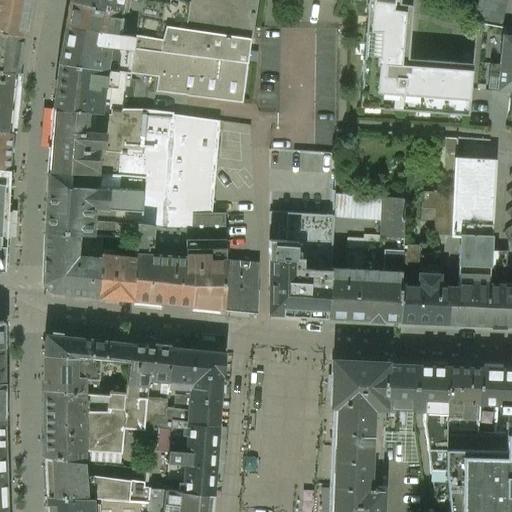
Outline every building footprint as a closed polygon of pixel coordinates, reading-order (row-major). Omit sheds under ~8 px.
[(0,0),(0,32),(23,37),(29,0),(0,0)] [(70,0),(69,5),(119,14),(119,12),(125,14),(127,0),(70,0)] [(190,0),(128,0),(125,16),(148,19),(166,25),(186,30),(190,0)] [(256,0),(190,0),(188,18),(234,26),(252,29),(252,28),(256,0)] [(358,0),(359,0),(358,0),(367,0),(359,107),(468,116),(473,65),(408,60),(412,6),(400,4),(400,0),(358,0)] [(507,0),(478,0),(475,15),(473,23),(501,28),(507,0)] [(119,14),(69,5),(66,28),(116,34),(119,14)] [(166,25),(148,19),(125,16),(123,31),(145,34),(146,37),(162,40),(166,27),(166,25)] [(252,29),(234,26),(233,36),(251,39),(252,29)] [(186,30),(166,27),(162,40),(146,37),(135,35),(134,37),(130,74),(158,77),(156,92),(186,96),(242,103),(250,40),(186,30)] [(116,34),(66,28),(59,65),(118,72),(118,73),(126,74),(129,74),(130,74),(134,37),(116,34)] [(265,28),(252,28),(252,29),(251,39),(263,40),(265,28)] [(23,37),(0,32),(0,69),(18,73),(23,37)] [(511,37),(502,36),(496,92),(511,93),(509,116),(511,116),(511,115),(511,37)] [(118,72),(59,65),(53,110),(110,114),(110,109),(123,110),(126,74),(118,73),(118,72)] [(18,73),(0,69),(0,131),(12,134),(18,73)] [(158,77),(130,74),(129,74),(126,74),(123,110),(150,111),(184,116),(186,96),(156,92),(158,77)] [(110,114),(53,110),(48,173),(70,174),(121,177),(145,179),(150,111),(123,110),(110,109),(110,114)] [(218,122),(184,116),(150,111),(145,179),(141,224),(153,227),(185,229),(191,229),(192,213),(210,214),(218,122)] [(12,134),(0,131),(0,168),(8,170),(12,134)] [(334,191),(289,189),(289,177),(294,177),(294,151),(274,149),(269,149),(269,314),(327,317),(330,268),(333,217),(334,191)] [(496,161),(454,159),(452,194),(450,235),(450,236),(460,237),(457,282),(489,283),(491,251),(496,161)] [(0,207),(6,208),(8,170),(0,168),(0,207)] [(70,174),(48,173),(46,233),(78,234),(136,237),(137,223),(141,224),(145,179),(121,177),(120,190),(97,188),(96,191),(69,188),(70,174)] [(452,194),(423,193),(423,209),(435,209),(434,235),(450,235),(452,194)] [(404,199),(382,198),(381,237),(392,238),(391,250),(402,251),(402,245),(404,199)] [(210,214),(192,213),(191,229),(185,229),(185,239),(208,240),(208,242),(224,243),(226,214),(210,214)] [(141,224),(137,223),(136,237),(137,237),(136,254),(147,255),(147,251),(148,251),(148,247),(152,247),(153,227),(141,224)] [(185,229),(153,227),(152,247),(148,247),(148,251),(147,251),(147,255),(165,256),(184,257),(185,239),(185,229)] [(78,234),(46,233),(43,281),(52,291),(98,296),(100,258),(77,257),(78,234)] [(224,243),(208,242),(208,240),(185,239),(184,257),(184,268),(192,268),(191,305),(221,306),(223,260),(224,243)] [(420,246),(402,245),(402,251),(400,272),(407,273),(419,274),(420,246)] [(391,250),(347,248),(345,269),(400,272),(402,251),(391,250)] [(506,252),(491,251),(489,283),(505,284),(506,252)] [(163,302),(165,256),(147,255),(136,254),(135,257),(134,299),(163,302)] [(135,257),(101,256),(101,258),(100,258),(98,296),(134,299),(135,257)] [(165,256),(163,302),(191,305),(192,268),(184,268),(184,257),(165,256)] [(258,262),(223,260),(221,306),(256,308),(258,262)] [(345,269),(330,268),(327,317),(398,320),(400,272),(345,269)] [(419,274),(407,273),(400,272),(398,320),(445,323),(447,287),(439,286),(440,275),(419,274)] [(489,283),(457,282),(457,287),(447,287),(445,323),(511,325),(511,284),(505,284),(489,283)] [(84,358),(85,339),(46,335),(44,356),(84,358)] [(85,339),(84,358),(99,358),(99,359),(128,361),(130,344),(85,339)] [(172,349),(130,344),(128,361),(124,393),(124,396),(146,398),(147,388),(151,389),(152,380),(169,382),(172,349)] [(222,354),(172,349),(169,382),(168,386),(190,388),(188,411),(189,411),(188,422),(218,425),(222,354)] [(84,358),(44,356),(43,390),(84,393),(97,394),(99,359),(99,358),(84,358)] [(387,364),(334,362),(332,405),(335,406),(333,463),(330,511),(403,511),(397,485),(381,484),(381,489),(367,488),(372,408),(385,408),(387,364)] [(417,365),(387,364),(385,408),(399,409),(414,410),(417,365)] [(447,367),(417,365),(414,410),(414,411),(424,412),(445,412),(447,367)] [(480,368),(447,367),(445,412),(445,424),(446,424),(445,430),(477,432),(480,368)] [(511,369),(480,368),(477,432),(495,432),(496,405),(507,405),(506,433),(511,433),(511,369)] [(84,393),(43,390),(43,457),(83,462),(84,450),(84,393)] [(124,393),(108,392),(108,395),(97,394),(84,393),(84,450),(121,453),(122,429),(143,430),(146,398),(124,396),(124,393)] [(165,400),(146,398),(143,430),(153,431),(153,426),(154,415),(164,416),(164,409),(165,400)] [(385,408),(372,408),(367,488),(381,489),(381,484),(397,485),(391,457),(383,457),(384,431),(385,408)] [(399,409),(385,408),(384,431),(398,432),(399,409)] [(188,411),(164,409),(164,416),(154,415),(153,426),(171,428),(172,420),(188,422),(189,411),(188,411)] [(445,412),(424,412),(424,423),(427,449),(445,449),(445,430),(446,424),(445,424),(445,412)] [(188,422),(172,420),(171,428),(166,479),(184,480),(182,491),(212,494),(213,483),(218,425),(188,422)] [(477,432),(445,430),(445,449),(445,467),(445,468),(445,470),(449,511),(511,511),(511,433),(506,433),(495,432),(477,432)] [(445,449),(427,449),(431,469),(445,470),(445,468),(445,467),(445,449)] [(83,462),(43,457),(47,496),(87,499),(85,474),(83,462)] [(130,481),(85,474),(87,499),(129,501),(130,481)] [(144,482),(130,481),(129,501),(147,502),(149,489),(144,488),(144,482)] [(182,491),(167,489),(164,511),(210,511),(212,494),(182,491)] [(87,499),(47,496),(46,511),(146,511),(147,502),(129,501),(87,499)]
